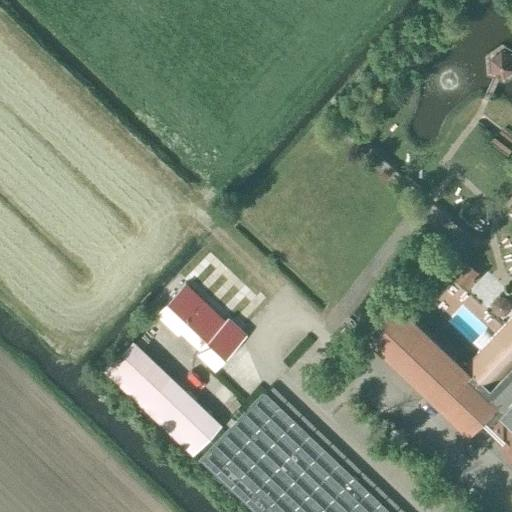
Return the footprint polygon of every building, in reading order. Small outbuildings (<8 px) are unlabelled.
[(441,200),(436,211),(449,218),(455,208),(441,200)] [(475,282),(490,265),(468,246),(454,263),(475,282)] [(226,317),(186,279),(157,309),(177,329),(180,326),(200,345),(197,348),(214,364),(246,330),(230,314),(226,317)] [(511,314),(466,363),(395,295),(344,349),(354,359),(375,338),(511,467),(511,314)] [(221,426),(132,341),(103,372),(192,456),(221,426)] [(219,451),(253,489),(266,477),(232,439),(219,451)]
